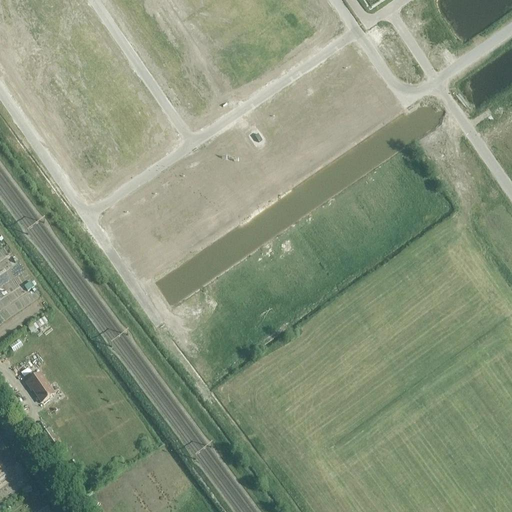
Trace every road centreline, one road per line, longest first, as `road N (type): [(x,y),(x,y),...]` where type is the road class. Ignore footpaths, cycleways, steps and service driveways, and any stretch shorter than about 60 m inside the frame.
road 1 (residential): [(191,144),(353,32)]
road 2 (residential): [(191,144),(92,0)]
road 3 (residential): [(85,218),(0,94)]
road 4 (residential): [(436,81),(511,194)]
road 5 (residential): [(159,324),(85,218)]
road 6 (residential): [(85,218),(191,144)]
